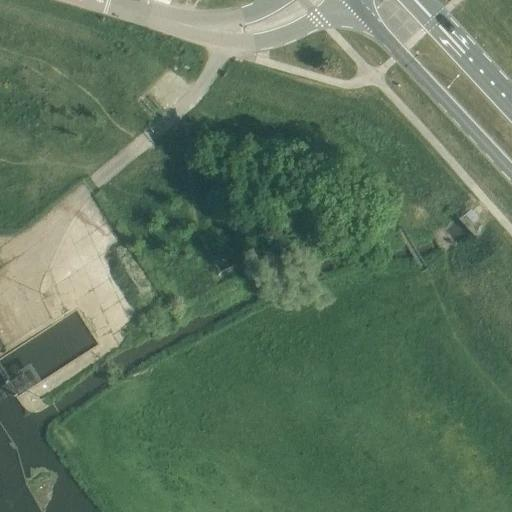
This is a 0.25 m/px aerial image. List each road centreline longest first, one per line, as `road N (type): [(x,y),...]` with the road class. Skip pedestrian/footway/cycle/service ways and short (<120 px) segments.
road 1 (primary): [(347,0),(511,174)]
road 2 (unclassified): [(320,0),(233,34),(100,0)]
road 3 (primary): [(511,92),(424,0)]
